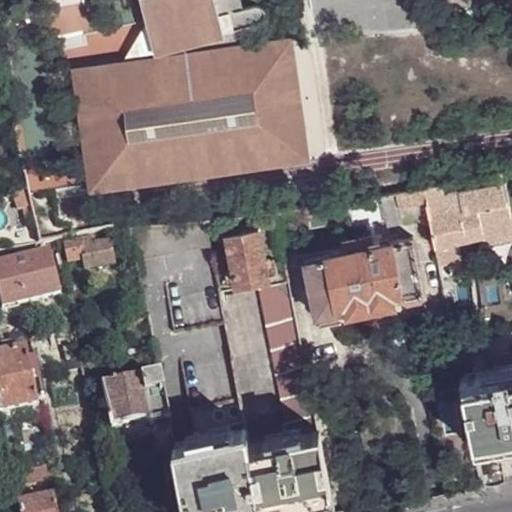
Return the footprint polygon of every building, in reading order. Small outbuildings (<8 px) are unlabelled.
[(140,0),(155,59),(76,72),(80,92),(74,93),(75,98),(83,117),(86,129),(86,141),(85,156),(86,161),(91,161),(95,186),(305,152),(301,126),(306,125),(305,120),(297,101),(295,89),(294,77),(296,62),(295,57),(290,58),(286,38),(247,45),(241,23),(254,19),(259,16),(263,10),(264,2),(262,0),(140,0)] [(488,171),(493,194),(495,205),(508,202),(505,192),(501,169),(488,171)] [(480,173),(470,175),(474,189),(483,187),(480,173)] [(402,225),(429,219),(423,188),(395,194),(402,225)] [(27,193),(16,196),(19,208),(30,205),(27,193)] [(508,202),(495,205),(493,194),(459,202),(461,206),(446,209),(447,215),(429,219),(438,266),(461,262),(457,242),(511,229),(511,227),(509,215),(508,202)] [(358,207),(356,198),(344,201),(345,209),(358,207)] [(312,204),(274,210),(279,237),(281,249),(295,246),(289,218),(313,215),(312,204)] [(274,210),(264,211),(270,239),(279,237),(274,210)] [(203,217),(207,233),(223,230),(220,215),(203,217)] [(136,262),(209,248),(207,233),(203,217),(128,222),(136,262)] [(233,268),(236,282),(268,275),(265,261),(257,225),(226,231),(233,268)] [(64,242),(68,261),(82,259),(85,270),(113,265),(108,241),(94,243),(93,236),(64,242)] [(353,250),(357,249),(370,246),(381,245),(379,238),(369,240),(368,236),(351,240),(353,250)] [(425,307),(423,296),(422,292),(424,292),(412,237),(381,245),(370,246),(357,249),(372,322),(382,319),(392,313),(393,320),(404,318),(403,310),(415,308),(425,307)] [(372,322),(357,249),(353,250),(348,251),(303,260),(314,314),(315,314),(319,329),(339,325),(341,331),(352,329),(351,322),(358,323),(372,322)] [(0,302),(2,310),(60,297),(49,252),(0,264),(0,302)] [(274,260),(265,261),(268,275),(277,273),(274,260)] [(227,284),(236,282),(233,268),(224,269),(227,284)] [(328,494),(287,282),(258,288),(257,289),(287,438),(248,446),(260,510),(278,505),(316,496),(328,494)] [(224,324),(219,296),(217,291),(217,288),(167,297),(173,334),(224,324)] [(479,351),(476,338),(454,343),(457,356),(479,351)] [(0,355),(0,414),(3,430),(46,420),(44,406),(38,407),(26,350),(0,355)] [(482,371),(481,371),(479,358),(458,362),(474,446),(502,441),(511,439),(511,370),(493,374),(483,376),(482,371)] [(491,364),(493,374),(511,370),(511,368),(510,360),(491,364)] [(182,376),(195,440),(172,446),(184,511),(249,511),(260,510),(248,446),(232,364),(182,376)] [(170,437),(158,375),(101,386),(114,448),(170,437)] [(483,489),(503,484),(499,464),(479,468),(483,489)] [(14,488),(58,479),(56,466),(12,475),(14,485),(14,487),(14,488)] [(0,489),(14,487),(14,485),(12,475),(11,473),(0,474),(0,489)] [(367,511),(362,488),(338,493),(341,511),(367,511)] [(19,511),(55,511),(53,501),(18,508),(19,511)]
